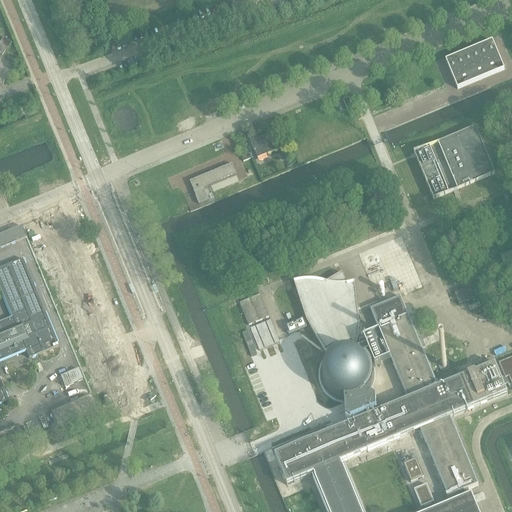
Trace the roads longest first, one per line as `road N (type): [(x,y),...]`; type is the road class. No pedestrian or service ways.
road 1 (unclassified): [(118,171),(511,5)]
road 2 (unclassified): [(275,0),(55,77)]
road 3 (unclassified): [(118,171),(0,219)]
